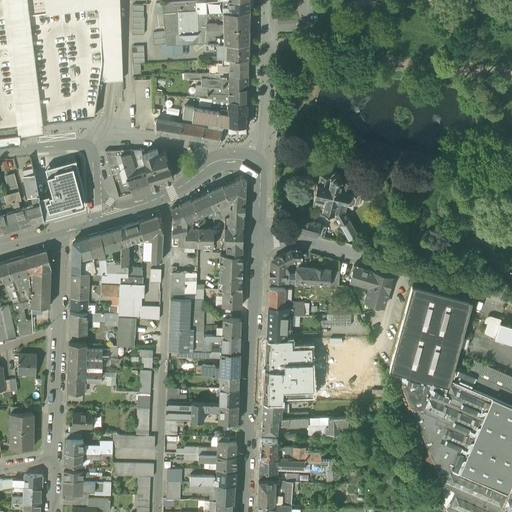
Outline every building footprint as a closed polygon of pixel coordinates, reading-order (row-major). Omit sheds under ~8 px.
[(44,130),(43,122),(41,123),(25,0),(0,0),(0,7),(5,7),(18,117),(8,118),(10,132),(20,131),(20,133),(44,130)] [(25,0),(41,123),(43,122),(94,116),(99,81),(111,80),(122,80),(118,0),(25,0)] [(162,3),(163,14),(175,14),(176,12),(200,11),(200,12),(206,11),(206,0),(162,3)] [(206,0),(206,11),(214,11),(212,0),(207,0),(206,0)] [(222,5),(223,10),(249,9),(248,0),(227,0),(228,5),(222,5)] [(132,5),(132,17),(143,17),(143,5),(132,5)] [(0,144),(21,142),(20,133),(20,131),(10,132),(8,118),(18,117),(5,7),(0,7),(0,144)] [(200,12),(200,27),(206,27),(239,26),(248,25),(249,9),(223,10),(214,11),(206,11),(200,12)] [(248,41),(248,32),(238,31),(201,32),(176,34),(175,14),(163,14),(165,32),(165,38),(166,44),(182,43),(206,42),(217,42),(248,41)] [(132,17),(132,34),(144,34),(144,17),(143,17),(132,17)] [(248,41),(217,42),(217,50),(248,49),(248,41)] [(182,43),(166,44),(161,45),(162,56),(182,55),(182,43)] [(144,64),(144,46),(132,47),(132,64),(144,64)] [(223,68),(229,70),(248,70),(248,56),(222,56),(222,58),(222,65),(209,65),(209,73),(220,73),(223,73),(223,68)] [(248,88),(248,76),(229,76),(229,81),(229,84),(229,88),(248,88)] [(201,86),(208,86),(224,85),(224,84),(229,84),(229,81),(227,81),(227,79),(220,79),(212,78),(208,78),(208,80),(201,80),(201,86)] [(195,96),(207,96),(207,93),(225,94),(225,95),(229,95),(229,88),(229,84),(224,84),(224,85),(208,86),(201,86),(196,86),(195,96)] [(229,100),(232,100),(247,100),(248,88),(229,88),(229,95),(229,100)] [(247,100),(232,100),(232,106),(228,106),(228,113),(228,124),(244,125),(247,125),(247,100)] [(183,117),(197,120),(199,109),(184,107),(183,117)] [(197,120),(209,121),(223,123),(228,124),(228,113),(217,112),(199,109),(197,120)] [(155,132),(180,136),(182,124),(156,120),(155,132)] [(180,136),(200,140),(203,126),(182,123),(182,124),(180,136)] [(208,127),(203,126),(200,140),(219,143),(219,142),(222,143),(225,131),(221,131),(222,129),(212,127),(208,127)] [(120,173),(124,185),(129,184),(127,176),(120,154),(131,153),(131,154),(132,157),(133,156),(132,154),(133,154),(133,150),(105,151),(112,174),(117,172),(118,173),(119,173),(119,172),(121,171),(120,173)] [(145,165),(146,170),(152,187),(159,185),(158,183),(158,182),(165,180),(165,181),(171,179),(170,177),(173,176),(172,172),(174,171),(172,164),(170,165),(168,160),(167,161),(166,158),(168,157),(165,151),(158,153),(157,150),(149,152),(142,154),(145,165)] [(120,154),(127,176),(136,173),(134,168),(135,168),(132,157),(131,154),(131,153),(120,154)] [(40,202),(44,220),(85,207),(81,180),(76,159),(45,168),(52,195),(39,199),(40,202)] [(23,170),(24,175),(33,173),(31,163),(26,164),(27,169),(23,170)] [(132,193),(152,187),(146,170),(136,173),(127,176),(129,184),(132,193)] [(332,211),(348,240),(357,235),(348,219),(349,218),(351,208),(359,203),(361,193),(359,190),(362,186),(359,180),(351,179),(342,177),(342,176),(339,171),(333,170),(329,173),(329,174),(317,172),(315,182),(312,193),(313,193),(312,199),(311,204),(311,205),(321,207),(321,209),(332,211)] [(32,196),(34,204),(40,202),(39,199),(34,173),(33,173),(24,175),(28,197),(32,196)] [(5,177),(10,194),(19,191),(14,174),(5,177)] [(243,176),(222,185),(230,201),(245,194),(246,178),(243,176)] [(218,206),(230,201),(222,185),(207,192),(214,208),(218,206)] [(21,199),(19,191),(10,194),(4,195),(5,197),(6,202),(12,201),(15,210),(21,208),(18,199),(21,199)] [(198,214),(199,215),(202,213),(214,208),(207,192),(199,195),(192,199),(198,214)] [(224,226),(224,233),(243,234),(244,212),(245,212),(245,194),(230,201),(229,215),(228,215),(227,227),(224,226)] [(192,199),(180,204),(186,220),(192,217),(198,214),(192,199)] [(0,214),(15,210),(12,201),(6,202),(0,203),(0,214)] [(225,216),(228,215),(229,215),(230,201),(218,206),(220,217),(225,216)] [(30,205),(27,206),(32,223),(44,220),(40,202),(34,204),(30,205)] [(177,224),(186,220),(180,204),(171,208),(173,213),(176,223),(177,224)] [(20,227),(32,223),(27,206),(21,208),(15,210),(20,227)] [(15,210),(0,214),(0,219),(3,232),(20,227),(15,210)] [(157,214),(138,220),(143,237),(149,235),(162,231),(157,214)] [(195,245),(198,245),(198,227),(192,227),(192,217),(186,220),(184,245),(195,245)] [(316,235),(323,237),(326,226),(319,224),(297,218),(296,221),(292,220),(291,225),(294,226),(293,229),(316,235)] [(138,220),(121,226),(121,245),(129,242),(143,237),(138,220)] [(178,245),(184,245),(186,220),(177,224),(176,223),(172,225),(172,227),(172,244),(178,245)] [(121,226),(100,232),(104,250),(111,248),(121,245),(121,226)] [(213,228),(204,228),(198,227),(198,245),(198,246),(213,246),(213,241),(213,228)] [(162,231),(149,235),(149,239),(152,239),(151,260),(161,261),(162,231)] [(100,232),(88,236),(92,253),(98,252),(104,250),(100,232)] [(89,272),(96,272),(93,259),(92,253),(88,236),(72,241),(71,267),(71,271),(89,272)] [(242,254),(242,240),(224,239),(223,245),(226,245),(226,253),(242,254)] [(120,263),(120,264),(128,265),(128,258),(129,242),(121,245),(120,263)] [(119,281),(120,275),(120,264),(120,263),(114,262),(112,250),(111,248),(104,250),(107,272),(102,272),(101,279),(101,280),(119,281)] [(24,255),(29,272),(50,266),(45,249),(24,255)] [(104,250),(98,252),(99,258),(100,272),(102,272),(107,272),(104,250)] [(270,263),(270,270),(270,276),(269,280),(294,282),(295,271),(289,271),(287,267),(287,263),(296,258),(300,259),(300,250),(290,250),(285,253),(284,252),(278,255),(279,256),(273,259),(273,263),(271,263),(270,263)] [(6,261),(11,278),(29,272),(24,255),(6,261)] [(241,290),(242,261),(220,260),(219,280),(222,280),(222,289),(241,290)] [(6,261),(0,262),(0,281),(11,278),(6,261)] [(128,267),(128,265),(120,264),(120,275),(127,275),(128,275),(128,267)] [(364,301),(383,307),(388,291),(388,292),(393,276),(373,270),(373,271),(354,265),(349,280),(369,286),(364,301)] [(49,306),(50,266),(29,272),(30,299),(31,306),(49,306)] [(128,275),(142,276),(142,268),(130,267),(128,267),(128,275)] [(295,270),(295,271),(294,282),(329,285),(330,270),(330,269),(309,268),(309,271),(295,270)] [(151,281),(161,281),(161,278),(161,269),(151,269),(151,281)] [(329,285),(339,286),(339,271),(330,270),(329,285)] [(71,284),(71,286),(88,287),(88,285),(89,278),(89,272),(71,271),(71,284)] [(170,297),(184,298),(184,272),(171,271),(170,297)] [(18,299),(19,302),(24,301),(30,299),(29,272),(11,278),(14,288),(18,299)] [(197,272),(184,272),(184,298),(191,298),(203,298),(203,288),(196,288),(197,272)] [(119,285),(119,295),(134,296),(142,297),(144,297),(144,284),(142,284),(142,276),(128,275),(127,275),(120,275),(119,281),(119,285)] [(411,284),(388,368),(448,385),(450,378),(454,366),(459,346),(461,337),(471,300),(411,284)] [(101,286),(101,295),(119,295),(119,285),(101,285),(101,286)] [(88,297),(88,296),(88,287),(71,286),(70,297),(88,297)] [(94,291),(88,287),(88,296),(101,299),(101,295),(94,291)] [(268,306),(288,307),(288,302),(288,301),(284,301),(284,288),(269,287),(268,306)] [(11,301),(12,300),(18,299),(14,288),(7,290),(11,301)] [(230,306),(241,306),(241,290),(222,289),(222,296),(222,305),(222,306),(230,306)] [(111,300),(111,304),(118,304),(119,295),(101,295),(101,299),(111,300)] [(118,316),(133,317),(134,296),(119,295),(118,304),(118,312),(118,316)] [(142,297),(134,296),(133,317),(136,317),(141,318),(141,306),(142,297)] [(70,307),(87,308),(88,302),(88,297),(70,297),(70,307)] [(189,351),(191,298),(184,298),(170,297),(168,349),(176,350),(188,351),(189,351)] [(203,298),(191,298),(189,351),(202,351),(202,347),(203,340),(203,339),(203,333),(203,309),(203,298)] [(26,307),(24,301),(19,302),(14,304),(14,306),(17,322),(25,321),(22,307),(26,307)] [(288,307),(293,307),(293,315),(300,315),(303,315),(303,302),(288,302),(288,307)] [(118,312),(118,304),(111,304),(109,304),(108,312),(118,312)] [(0,309),(7,339),(15,337),(14,330),(9,305),(0,307),(0,309)] [(141,318),(159,319),(159,314),(160,306),(141,306),(141,318)] [(268,306),(267,333),(292,332),(292,325),(293,315),(293,307),(288,307),(268,306)] [(203,334),(212,334),(212,310),(203,309),(203,334)] [(86,328),(87,320),(87,311),(70,311),(69,328),(69,331),(86,332),(86,328)] [(104,312),(87,311),(87,320),(104,321),(104,312)] [(104,325),(117,325),(118,316),(118,312),(108,312),(104,312),(104,321),(104,325)] [(333,314),(333,320),(333,326),(351,325),(351,314),(333,314)] [(133,317),(118,316),(117,325),(116,345),(117,345),(134,346),(136,317),(133,317)] [(485,332),(485,333),(494,337),(495,337),(498,325),(493,323),(493,321),(493,319),(490,317),(488,317),(486,319),(486,321),(488,321),(485,331),(485,332)] [(223,318),(223,329),(222,334),(240,335),(240,319),(223,318)] [(18,329),(19,335),(32,333),(31,319),(25,321),(17,322),(18,329)] [(494,338),(511,343),(511,326),(499,322),(494,338)] [(240,335),(222,334),(222,337),(222,347),(222,352),(239,352),(240,335)] [(468,339),(461,337),(459,346),(466,348),(468,339)] [(291,338),(266,339),(263,401),(282,401),(282,396),(314,394),(311,343),(291,344),(291,338)] [(203,340),(202,347),(207,347),(207,351),(211,351),(211,347),(211,340),(203,340)] [(361,342),(347,342),(349,396),(363,395),(361,342)] [(69,343),(68,354),(86,355),(86,349),(86,344),(69,343)] [(335,343),(323,344),(325,398),(337,397),(335,343)] [(220,375),(239,375),(239,352),(222,352),(220,352),(220,358),(220,368),(220,375)] [(25,374),(35,374),(36,355),(18,354),(17,370),(25,370),(25,374)] [(68,354),(68,364),(85,365),(86,359),(86,355),(68,354)] [(463,383),(469,386),(480,362),(474,360),(468,373),(463,383)] [(511,376),(480,362),(469,386),(511,404),(511,376)] [(68,364),(67,375),(85,375),(85,369),(85,365),(68,364)] [(202,374),(202,365),(194,365),(194,374),(202,374)] [(202,374),(215,375),(215,368),(215,366),(202,365),(202,374)] [(450,378),(463,383),(468,373),(454,366),(450,378)] [(454,490),(446,508),(454,511),(455,511),(511,511),(511,404),(469,386),(463,383),(450,378),(448,385),(388,368),(388,369),(402,402),(438,489),(441,484),(454,490)] [(140,392),(150,393),(151,371),(141,370),(140,392)] [(85,383),(85,375),(67,375),(67,393),(84,393),(85,383)] [(219,382),(219,387),(238,388),(239,375),(220,375),(219,382)] [(116,376),(107,376),(106,385),(116,385),(116,376)] [(238,403),(238,388),(219,387),(219,403),(238,403)] [(166,401),(178,401),(179,388),(167,388),(166,401)] [(136,435),(136,436),(148,436),(149,408),(150,395),(137,394),(137,408),(136,435)] [(177,419),(183,420),(184,401),(178,401),(166,401),(166,417),(165,419),(177,419)] [(202,420),(202,409),(203,402),(184,401),(183,420),(202,420)] [(219,403),(203,402),(202,409),(218,410),(218,421),(237,422),(238,403),(219,403)] [(281,418),(281,417),(281,412),(281,404),(263,404),(262,418),(278,418),(281,418)] [(9,447),(33,447),(33,413),(22,413),(10,413),(9,447)] [(82,427),(93,428),(93,414),(73,413),(72,426),(72,427),(82,427)] [(328,416),(328,426),(338,425),(338,424),(347,424),(346,415),(328,416)] [(308,434),(325,434),(325,426),(328,426),(328,416),(319,416),(319,423),(307,423),(308,434)] [(262,418),(261,431),(277,430),(278,424),(278,418),(262,418)] [(165,434),(176,435),(177,419),(165,419),(165,434)] [(325,426),(325,434),(336,434),(338,434),(338,425),(328,426),(325,426)] [(113,447),(136,448),(136,436),(119,435),(119,434),(113,434),(113,442),(113,447)] [(154,436),(148,436),(136,436),(136,448),(154,449),(154,436)] [(211,436),(211,446),(216,447),(216,442),(226,442),(226,437),(211,436)] [(260,458),(276,459),(277,447),(277,439),(261,438),(260,458)] [(65,439),(65,452),(99,453),(100,446),(83,446),(83,440),(65,439)] [(99,453),(112,453),(113,453),(113,447),(113,442),(112,442),(100,441),(100,446),(99,453)] [(236,442),(226,442),(216,442),(216,447),(211,446),(211,448),(196,448),(196,454),(216,454),(236,455),(236,442)] [(293,451),(287,450),(286,459),(303,460),(319,461),(320,451),(304,450),(304,446),(293,445),(293,448),(293,451)] [(176,447),(176,453),(175,460),(196,460),(196,454),(196,448),(176,447)] [(276,459),(286,459),(287,450),(287,448),(277,447),(276,459)] [(99,459),(99,453),(65,452),(64,464),(82,464),(82,458),(99,459)] [(236,455),(216,454),(216,461),(215,467),(235,468),(236,455)] [(303,468),(303,460),(286,459),(276,459),(260,458),(259,470),(277,471),(277,466),(303,468)] [(111,475),(135,476),(136,463),(112,463),(111,468),(111,475)] [(153,464),(136,463),(135,476),(137,476),(150,476),(153,476),(153,464)] [(166,468),(166,482),(178,482),(181,482),(181,468),(166,468)] [(190,475),(190,482),(235,484),(235,470),(217,469),(217,478),(214,478),(214,476),(199,475),(190,475)] [(63,480),(82,480),(82,471),(64,471),(63,480)] [(89,472),(82,471),(82,480),(95,481),(95,476),(89,475),(89,472)] [(275,481),(276,481),(276,473),(259,472),(259,480),(275,481)] [(24,475),(24,480),(24,485),(41,486),(42,475),(24,475)] [(137,476),(137,488),(150,488),(150,476),(137,476)] [(65,494),(77,494),(81,494),(82,490),(82,480),(63,480),(63,494),(65,494)] [(82,490),(94,491),(95,481),(82,480),(82,490)] [(257,503),(274,504),(275,497),(275,481),(259,480),(257,503)] [(108,481),(95,481),(94,491),(94,495),(107,495),(108,481)] [(166,482),(165,500),(178,500),(178,482),(166,482)] [(216,489),(215,493),(215,501),(234,502),(235,484),(190,482),(189,491),(213,492),(213,489),(216,489)] [(285,497),(275,497),(274,504),(291,505),(292,483),(286,482),(285,497)] [(438,489),(446,508),(454,490),(441,484),(438,489)] [(23,491),(23,497),(23,503),(40,503),(41,486),(24,485),(23,491)] [(88,500),(77,499),(77,494),(65,494),(65,499),(77,500),(76,508),(88,508),(88,500)] [(133,507),(136,507),(149,508),(150,495),(137,495),(134,495),(133,507)] [(88,500),(88,508),(92,508),(92,509),(110,510),(110,499),(88,498),(88,500)] [(233,511),(234,502),(215,501),(215,510),(214,511),(233,511)] [(23,509),(22,511),(40,511),(40,503),(23,503),(23,509)] [(273,511),(274,510),(274,504),(257,503),(256,511),(273,511)]
